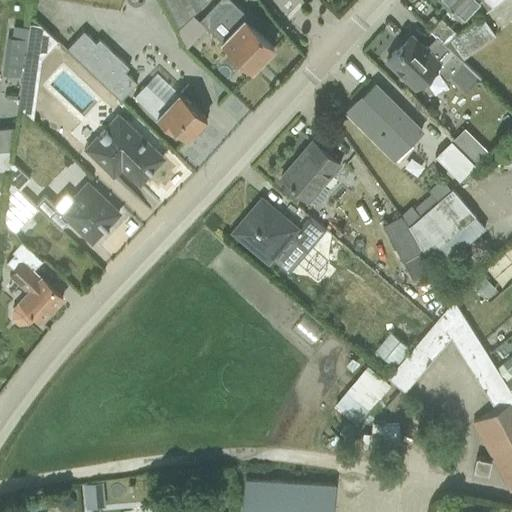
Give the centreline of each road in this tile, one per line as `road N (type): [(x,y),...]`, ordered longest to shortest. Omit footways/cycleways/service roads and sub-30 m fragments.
road 1 (residential): [(334,49),(95,309),(0,426)]
road 2 (track): [(0,487),(205,455),(345,465)]
road 3 (unclassified): [(345,465),(511,497)]
